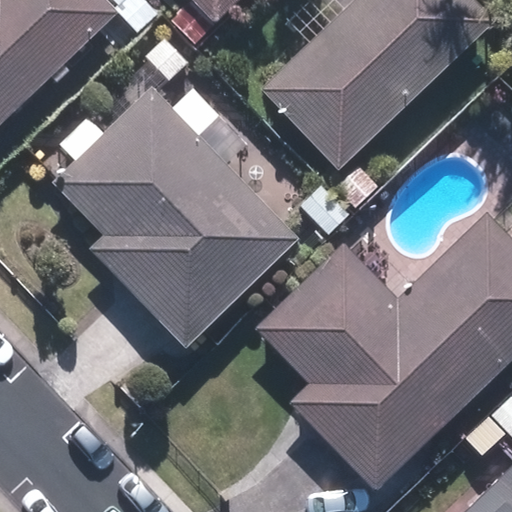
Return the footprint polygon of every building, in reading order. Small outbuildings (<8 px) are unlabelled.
[(0,0),(0,126),(116,10),(106,0),(0,0)] [(188,0),(206,17),(223,0),(188,0)] [(496,25),(472,0),(354,0),(259,91),(338,174),(496,25)] [(301,246),(152,90),(51,186),(100,236),(85,250),(135,301),(187,355),(301,246)] [(378,188),(355,166),(330,192),(321,184),(299,208),(329,237),(378,188)] [(327,446),(371,492),(511,358),(511,242),(486,215),(395,301),(341,244),(251,330),(305,386),(286,404),(327,446)] [(511,511),(511,461),(458,511),(511,511)]
